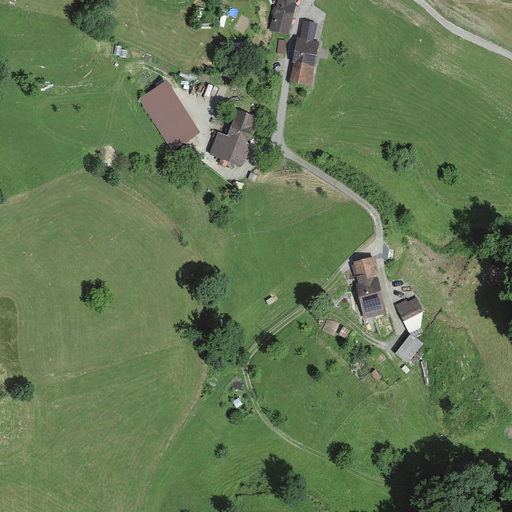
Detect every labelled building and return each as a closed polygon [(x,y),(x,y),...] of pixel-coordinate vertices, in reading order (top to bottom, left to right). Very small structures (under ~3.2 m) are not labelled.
[(272,0),(266,33),(290,38),(297,0),(272,0)] [(304,21),(291,81),(310,85),(322,25),(304,21)] [(141,102),(170,152),(198,135),(169,86),(141,102)] [(216,132),(208,155),(241,166),(256,119),(236,112),(228,136),(216,132)] [(376,259),(354,264),(366,318),(387,313),(376,259)] [(428,286),(397,301),(411,329),(431,319),(424,305),(435,300),(428,286)] [(423,345),(410,336),(394,355),(406,365),(423,345)]
